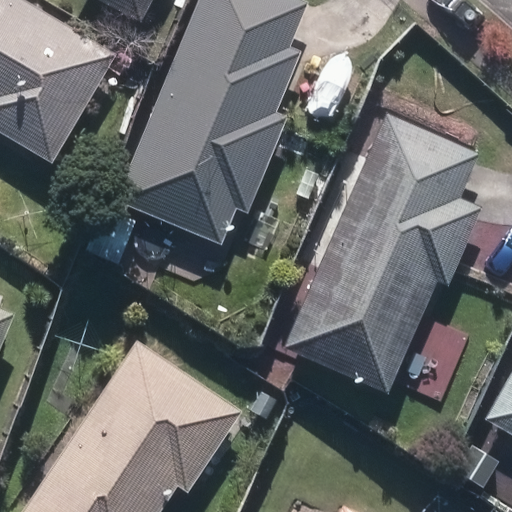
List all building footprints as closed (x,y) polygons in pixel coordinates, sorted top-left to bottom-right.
[(105,56),(11,0),(0,0),(0,139),(40,164),(105,56)] [(90,0),(129,21),(140,0),(90,0)] [(292,0),(187,0),(107,201),(212,246),(226,210),(238,215),(277,116),(267,112),(292,52),(281,48),(300,3),(292,0)] [(378,114),(273,347),(375,393),(427,280),(436,285),(472,207),(450,198),(469,154),(378,114)] [(13,511),(149,511),(167,487),(177,495),(233,413),(129,343),(13,511)] [(511,360),(475,422),(511,443),(511,360)]
